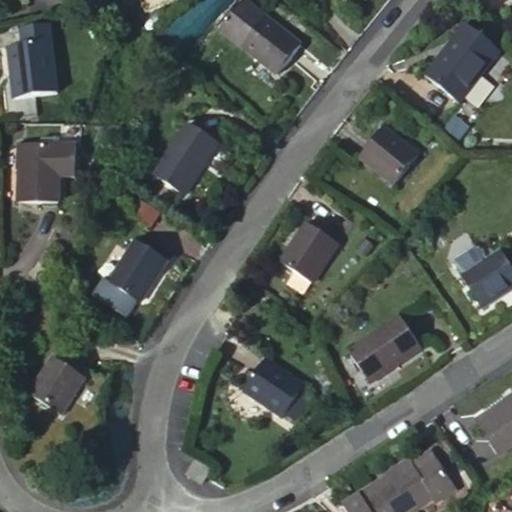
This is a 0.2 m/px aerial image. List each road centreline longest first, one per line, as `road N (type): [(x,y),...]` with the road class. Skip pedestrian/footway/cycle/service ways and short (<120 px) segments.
road 1 (residential): [(417,0),(275,180),(164,353),(146,437),(151,511)]
road 2 (residential): [(511,337),(306,468),(221,511)]
